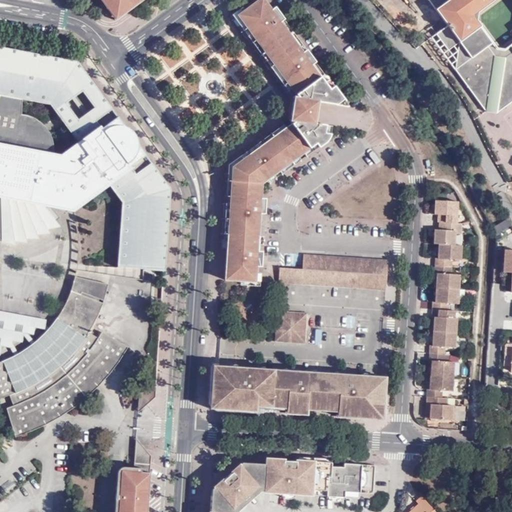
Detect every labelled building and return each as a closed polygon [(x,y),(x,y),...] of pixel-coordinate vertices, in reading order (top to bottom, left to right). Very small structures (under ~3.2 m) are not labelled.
[(103,0),(119,20),(146,0),(132,0),(122,8),(115,0),(103,0)] [(293,102),(291,117),(291,119),(232,163),(226,245),(232,245),(236,169),(296,124),(297,110),(300,100),(242,22),(267,5),(275,18),(281,13),(271,0),(263,0),(248,11),(245,7),(231,18),(269,69),(293,102)] [(474,10),(488,0),(511,0),(511,54),(507,58),(507,61),(497,59),(498,54),(491,46),(459,69),(459,72),(489,113),(495,115),(501,114),(507,108),(511,103),(511,0),(429,0),(441,15),(447,24),(450,27),(439,36),(452,53),(461,44),(480,31),(473,21),(469,20),(471,10),(474,10)] [(473,21),(480,31),(491,46),(498,54),(497,59),(507,61),(507,58),(511,54),(511,47),(508,50),(500,49),(479,19),(479,15),(490,7),(498,0),(488,0),(474,10),(471,10),(469,20),(473,21)] [(232,245),(229,272),(231,275),(252,277),(251,282),(259,282),(260,269),(260,263),(257,263),(257,254),(266,255),(267,250),(262,250),(262,243),(263,234),(264,214),(270,214),(271,208),(262,207),(262,198),(265,198),(266,183),(272,179),(268,175),(273,172),(277,176),(319,144),(322,149),(332,142),(333,136),(327,135),(327,126),(317,126),(319,103),(350,106),(309,51),(305,54),(281,23),(287,20),(281,13),(275,18),(267,5),(242,22),(300,100),(297,110),(296,124),(236,169),(232,245)] [(309,51),(287,20),(281,23),(305,54),(309,51)] [(480,31),(461,44),(459,69),(491,46),(480,31)] [(78,63),(0,47),(0,50),(80,65),(78,63)] [(93,84),(80,65),(0,50),(0,238),(13,239),(32,234),(45,227),(59,217),(49,204),(72,209),(107,183),(122,203),(115,275),(135,279),(136,267),(142,267),(164,267),(169,191),(140,149),(105,101),(95,109),(77,122),(68,128),(79,144),(61,157),(53,155),(53,152),(43,158),(42,146),(38,137),(27,127),(37,121),(30,117),(22,116),(22,100),(50,104),(56,112),(66,104),(83,92),(93,84)] [(105,101),(93,84),(83,92),(95,109),(105,101)] [(68,128),(77,122),(66,104),(56,112),(68,128)] [(43,126),(37,121),(27,127),(38,137),(42,146),(43,158),(53,152),(53,144),(48,132),(43,126)] [(274,182),(322,149),(319,144),(277,176),(273,172),(268,175),(272,179),(274,182)] [(271,198),(265,198),(262,198),(262,207),(271,208),(271,198)] [(442,215),(441,223),(459,224),(460,202),(438,200),(437,214),(442,215)] [(492,226),(496,239),(511,234),(508,221),(492,226)] [(436,245),(441,245),(457,246),(458,246),(459,233),(464,233),(464,224),(459,224),(441,223),(441,229),(437,229),(436,245)] [(436,258),(435,267),(453,268),(453,259),(463,260),(463,247),(458,246),(457,246),(441,245),(440,259),(436,258)] [(308,266),(391,272),(393,256),(309,250),(308,266)] [(511,251),(504,251),(503,275),(511,275),(511,295),(511,251)] [(257,263),(260,263),(266,263),(266,255),(257,254),(257,263)] [(286,265),(284,280),(390,286),(391,272),(308,266),(286,265)] [(438,273),(438,288),(460,290),(461,275),(452,274),(453,268),(435,267),(435,273),(438,273)] [(74,276),(71,290),(102,302),(107,283),(74,276)] [(466,303),(466,290),(460,290),(438,288),(437,302),(433,302),(432,310),(451,311),(451,304),(459,305),(459,302),(466,303)] [(102,302),(71,290),(70,290),(63,305),(52,322),(43,334),(31,344),(14,355),(1,361),(0,361),(0,397),(8,395),(12,405),(5,407),(13,437),(28,432),(62,414),(86,396),(108,376),(128,346),(101,331),(97,337),(87,332),(96,317),(102,302)] [(309,340),(311,310),(282,308),(280,338),(309,340)] [(0,344),(10,347),(12,338),(21,340),(22,330),(32,333),(34,325),(43,327),(45,319),(0,310),(0,344)] [(436,331),(457,333),(458,319),(456,318),(456,311),(451,311),(432,310),(432,316),(436,317),(436,331)] [(430,345),(429,352),(446,354),(447,346),(457,346),(457,333),(436,331),(434,344),(430,345)] [(433,362),(432,374),(455,376),(456,363),(446,362),(446,354),(429,352),(429,361),(433,362)] [(243,364),(223,363),(217,363),(216,381),(222,382),(221,390),(215,390),(215,404),(259,408),(260,402),(260,396),(290,398),(289,404),(289,410),(310,412),(311,405),(311,399),(341,401),(341,408),(342,413),(382,417),(383,393),(388,392),(389,373),(363,372),(363,374),(345,372),(344,371),(316,369),(316,370),(295,369),(295,367),(263,365),(263,367),(243,365),(243,364)] [(427,390),(426,396),(444,398),(444,391),(454,392),(455,376),(432,374),(431,390),(427,390)] [(154,395),(155,386),(139,384),(137,411),(154,395)] [(453,421),(453,398),(444,398),(426,396),(425,419),(431,419),(453,421)] [(311,399),(311,405),(341,408),(341,401),(311,399)] [(147,511),(151,455),(136,437),(134,467),(132,495),(115,493),(115,504),(131,505),(130,511),(147,511)] [(256,465),(215,501),(214,511),(213,511),(236,511),(236,508),(262,486),(268,487),(268,491),(300,493),(300,488),(332,491),(331,496),(348,496),(349,492),(364,492),(377,493),(379,466),(336,463),(302,462),(288,461),(288,459),(270,459),(270,465),(256,465)] [(246,464),(218,490),(216,492),(215,501),(256,465),(246,464)] [(132,495),(134,467),(117,465),(115,493),(132,495)] [(236,511),(243,511),(268,491),(268,487),(262,486),(236,508),(236,511)] [(437,511),(425,498),(420,503),(421,505),(414,511),(437,511)]
